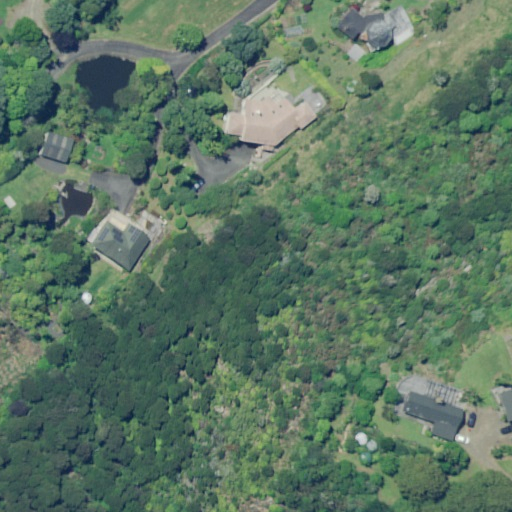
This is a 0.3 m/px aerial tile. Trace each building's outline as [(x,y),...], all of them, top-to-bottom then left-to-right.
[(346,10),(332,30),(349,42),(354,35),(356,36),(360,44),(370,50),(380,48),(384,43),(409,26),(396,7),(382,16),(379,14),(361,17),(360,20),(346,10)] [(290,109),(278,100),(263,108),(241,104),(239,117),(224,115),(221,135),(236,137),(235,141),(270,146),(296,127),(297,129),(313,118),(302,102),(290,109)] [(71,139),(44,131),(37,156),(64,164),(71,139)] [(92,195),(69,190),(64,212),(87,218),(89,209),(92,195)] [(117,235),(100,224),(85,247),(125,273),(146,241),(122,226),(117,235)] [(511,419),(511,390),(498,394),(505,421),(511,419)] [(461,411),(409,393),(402,413),(432,423),(429,434),(450,442),(461,411)]
